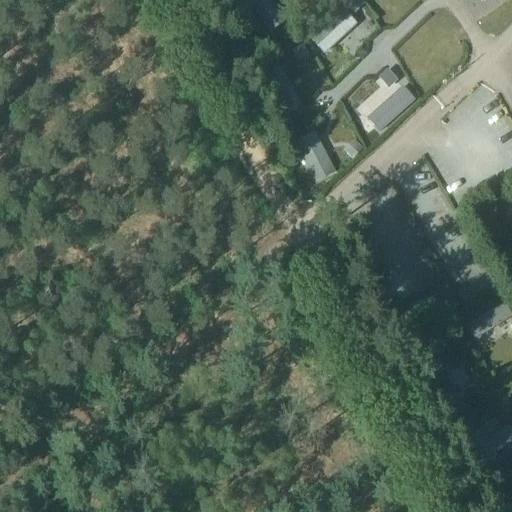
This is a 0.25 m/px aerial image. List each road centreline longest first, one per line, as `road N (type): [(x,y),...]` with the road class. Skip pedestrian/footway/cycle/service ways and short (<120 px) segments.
road 1 (track): [(280,234),(199,317),(65,427),(7,511)]
road 2 (unclassified): [(427,511),(280,234)]
road 3 (track): [(280,234),(160,0)]
